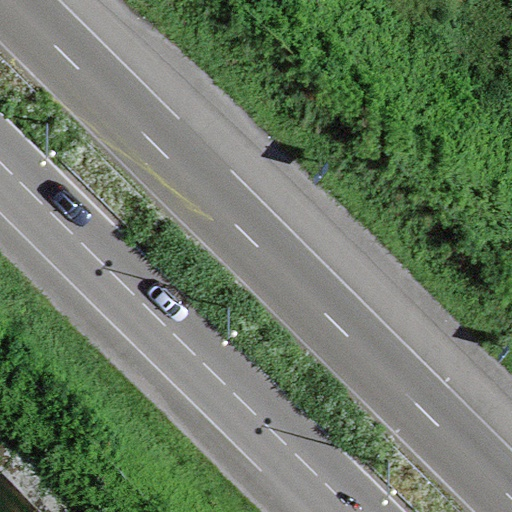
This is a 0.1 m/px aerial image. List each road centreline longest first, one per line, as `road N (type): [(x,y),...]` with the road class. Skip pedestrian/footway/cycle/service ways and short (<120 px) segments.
road 1 (motorway): [(511,488),(28,0)]
road 2 (motorway): [(0,165),(346,511)]
